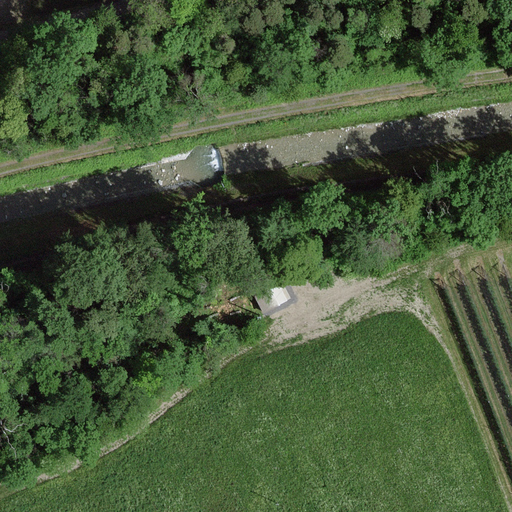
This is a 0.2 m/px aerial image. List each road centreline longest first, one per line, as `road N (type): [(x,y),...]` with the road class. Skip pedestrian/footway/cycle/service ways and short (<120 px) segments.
road 1 (track): [(511,233),(336,290),(242,346),(117,440),(0,495)]
road 2 (track): [(511,168),(181,211),(0,260)]
road 3 (track): [(511,73),(0,170)]
road 4 (track): [(0,40),(152,0)]
